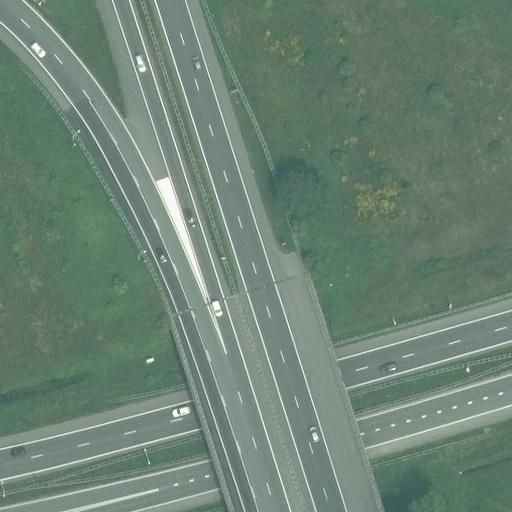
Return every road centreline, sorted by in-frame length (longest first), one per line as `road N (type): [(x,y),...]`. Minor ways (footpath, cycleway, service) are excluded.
road 1 (motorway): [(330,511),(170,0)]
road 2 (motorway): [(511,326),(192,420),(0,465)]
road 3 (motorway): [(0,1),(56,58),(115,139),(219,358)]
road 4 (motorway): [(119,0),(217,302),(219,358)]
road 5 (motorway): [(226,470),(511,383)]
road 6 (motorway): [(32,511),(226,470)]
road 7 (motorway): [(219,358),(267,511)]
road 8 (motorway): [(113,511),(226,470)]
